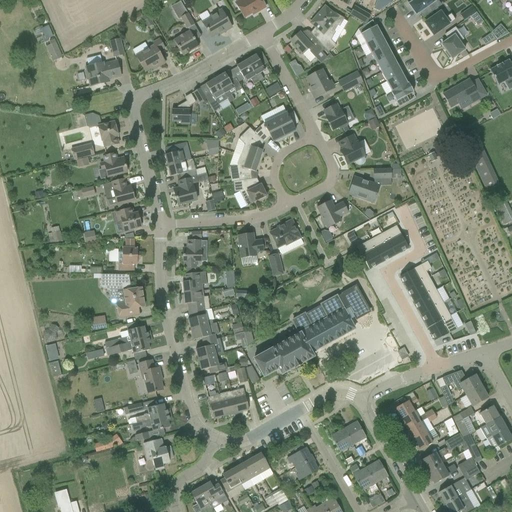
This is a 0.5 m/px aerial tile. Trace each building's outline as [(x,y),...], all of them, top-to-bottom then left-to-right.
[(256,13),(265,8),(260,0),(241,0),(235,4),(244,18),(255,12),(256,13)] [(433,0),(414,0),(407,5),(415,16),(427,7),(431,13),(443,4),(442,3),(443,4),(441,5),(437,0),(435,0),(434,1),(433,0)] [(178,20),(181,18),(188,14),(181,2),(171,7),(178,20)] [(335,46),(334,44),(335,43),(331,40),(336,33),(334,32),(337,26),(339,27),(344,20),(344,19),(332,12),(331,13),(325,7),(311,24),(322,34),(317,40),(325,49),(328,52),(335,46)] [(476,13),(472,7),(460,16),(464,21),(470,17),(476,13)] [(351,15),(365,23),(369,16),(355,8),(351,15)] [(223,33),(231,28),(222,11),(210,18),(211,19),(202,24),(211,38),(222,31),(223,33)] [(424,24),(433,36),(455,20),(451,14),(444,19),(440,12),(436,15),(435,14),(429,19),(430,19),(424,24)] [(476,13),(470,17),(477,27),(482,23),(476,13)] [(148,28),(154,25),(150,18),(148,14),(142,17),(148,28)] [(188,14),(181,18),(187,29),(194,25),(188,14)] [(365,44),(381,35),(379,31),(378,32),(372,21),(357,29),(365,44)] [(53,37),(48,26),(41,29),(46,40),(53,37)] [(450,58),(451,60),(464,50),(459,43),(463,40),(455,28),(444,35),(448,40),(441,45),(446,52),(444,53),(449,59),(450,58)] [(325,49),(317,40),(308,31),(302,37),(299,33),(297,35),(295,35),(293,37),(293,39),(290,41),(302,55),(307,50),(315,58),(325,49)] [(183,56),(199,47),(189,32),(174,41),(183,56)] [(495,40),(491,34),(480,41),(484,46),(495,40)] [(371,53),(386,45),(381,35),(365,44),(371,53)] [(114,57),(123,55),(120,40),(110,42),(114,57)] [(45,47),(49,56),(59,52),(56,43),(45,47)] [(386,45),(371,53),(376,63),(391,55),(386,45)] [(136,57),(145,72),(156,65),(158,68),(165,64),(158,52),(154,46),(136,57)] [(291,51),(287,47),(283,50),(286,56),(291,51)] [(356,57),(362,54),(359,49),(354,52),(356,57)] [(326,58),(320,64),(321,65),(333,58),(330,54),(326,58)] [(256,55),(246,61),(258,82),(263,79),(260,73),(265,71),(256,55)] [(391,55),(376,63),(381,73),(397,64),(391,55)] [(245,82),(250,79),(254,85),(258,82),(246,61),(236,67),(245,82)] [(297,65),(295,61),(289,64),(296,77),(303,72),(300,67),(297,65)] [(489,71),(497,85),(505,81),(509,88),(511,87),(511,64),(511,65),(509,61),(502,64),(501,64),(496,66),(497,67),(489,71)] [(89,80),(90,87),(108,82),(108,80),(114,79),(114,78),(119,77),(121,77),(117,62),(103,65),(102,63),(86,68),(87,72),(85,72),(87,80),(89,80)] [(402,74),(397,64),(381,73),(386,82),(402,74)] [(364,77),(370,74),(367,69),(362,71),(364,77)] [(308,88),(311,93),(315,91),(318,97),(334,89),(331,81),(328,82),(322,70),(306,78),(310,87),(308,88)] [(343,93),(363,83),(357,72),(338,82),(343,93)] [(225,74),(215,79),(227,100),(229,103),(234,100),(231,95),(241,89),(235,79),(230,83),(225,74)] [(402,74),(386,82),(392,92),(407,84),(402,74)] [(471,78),(444,93),(451,107),(470,97),(473,103),(488,95),(484,88),(478,91),(471,78)] [(205,85),(210,92),(204,96),(206,100),(207,100),(214,112),(221,108),(219,105),(227,100),(215,79),(205,85)] [(407,84),(392,92),(400,107),(409,102),(406,97),(412,94),(410,89),(410,88),(408,83),(407,84)] [(269,99),(276,95),(272,88),(265,92),(269,99)] [(200,89),(193,93),(200,104),(206,100),(204,96),(200,89)] [(253,108),(259,104),(255,98),(250,101),(253,108)] [(190,107),(187,102),(181,105),(181,108),(177,108),(177,110),(171,110),(171,122),(181,123),(181,125),(190,125),(190,107)] [(339,129),(347,125),(343,117),(351,113),(347,107),(340,110),(339,111),(336,105),(323,111),(326,117),(325,118),(332,131),(339,128),(339,129)] [(375,109),(378,119),(385,115),(380,106),(375,109)] [(375,117),(372,110),(364,114),(367,121),(375,117)] [(497,110),(489,114),(492,120),(500,116),(497,110)] [(275,119),(285,139),(292,135),(291,134),(295,132),(293,127),(299,123),(293,112),(287,115),(286,113),(275,119)] [(248,117),(244,113),(240,118),(244,122),(248,117)] [(285,139),(275,119),(264,124),(263,123),(254,133),(264,143),(268,139),(270,138),(273,143),(276,141),(277,143),(285,139)] [(104,148),(119,144),(117,138),(118,138),(117,137),(115,133),(116,132),(114,122),(97,126),(102,147),(104,147),(104,148)] [(229,124),(223,128),(227,134),(233,130),(229,124)] [(249,128),(238,139),(244,145),(240,156),(260,162),(263,154),(261,154),(262,151),(258,150),(259,148),(264,143),(254,133),(249,128)] [(226,134),(223,130),(216,136),(219,140),(226,134)] [(453,133),(440,139),(443,145),(456,139),(453,133)] [(338,143),(341,150),(340,151),(347,165),(355,161),(356,163),(358,164),(361,165),(363,164),(364,162),(364,159),(363,157),(364,157),(357,143),(353,136),(338,143)] [(187,143),(165,148),(166,155),(164,156),(167,166),(191,161),(187,143)] [(92,156),(89,145),(71,149),(73,160),(92,156)] [(219,152),(218,148),(207,150),(208,157),(217,155),(219,152)] [(127,173),(124,160),(117,162),(115,153),(102,157),(104,162),(105,169),(98,171),(101,180),(127,173)] [(437,160),(433,153),(428,156),(431,163),(437,160)] [(231,183),(233,182),(247,180),(251,180),(250,173),(251,171),(255,172),(256,170),(257,170),(260,162),(240,156),(237,166),(229,167),(231,183)] [(474,161),(483,189),(498,184),(489,156),(474,161)] [(78,168),(88,166),(86,158),(76,160),(78,168)] [(191,178),(197,177),(195,170),(192,160),(191,161),(167,166),(170,177),(177,175),(179,181),(191,178)] [(374,180),(391,179),(401,179),(401,170),(400,170),(391,170),(373,171),(374,180)] [(206,174),(197,177),(198,183),(208,180),(206,174)] [(196,200),(192,184),(191,178),(179,181),(179,182),(178,182),(180,188),(173,190),(177,205),(187,203),(196,200)] [(373,203),(379,186),(354,178),(348,195),(373,203)] [(106,201),(107,208),(134,201),(131,190),(130,191),(129,187),(126,188),(124,180),(111,183),(110,183),(114,199),(106,201)] [(258,202),(266,198),(266,197),(266,196),(260,185),(250,190),(248,186),(247,180),(233,182),(234,193),(239,192),(243,200),(249,197),(252,203),(258,201),(258,202)] [(83,198),(95,195),(93,187),(81,190),(83,198)] [(42,192),(34,193),(36,200),(44,198),(42,192)] [(221,202),(218,193),(212,194),(214,203),(221,202)] [(511,221),(511,212),(506,200),(494,205),(503,225),(511,221)] [(339,218),(348,214),(342,203),(334,207),(331,201),(316,209),(322,219),(320,220),(323,227),(325,226),(326,229),(341,221),(339,218)] [(124,233),(133,231),(133,229),(141,227),(137,213),(133,215),(131,208),(115,212),(117,222),(121,221),(124,233)] [(285,245),(286,247),(300,240),(300,239),(291,221),(283,225),(283,226),(269,233),(277,249),(285,245)] [(383,233),(395,256),(408,248),(396,226),(383,233)] [(94,231),(89,232),(84,233),(84,235),(86,243),(86,244),(96,242),(94,231)] [(62,241),(60,232),(59,232),(51,234),(52,238),(54,243),(62,241)] [(346,237),(350,243),(356,240),(353,233),(346,237)] [(395,256),(383,233),(370,240),(382,262),(395,256)] [(256,253),(263,252),(261,240),(254,241),(253,234),(237,236),(240,259),(257,257),(256,253)] [(134,240),(125,240),(125,248),(122,248),(122,253),(118,253),(118,260),(122,260),(122,265),(137,265),(137,260),(140,260),(140,253),(137,253),(137,248),(134,248),(134,240)] [(382,262),(370,240),(357,248),(369,270),(382,262)] [(183,268),(197,268),(197,262),(201,262),(201,251),(200,251),(200,242),(187,241),(187,251),(183,251),(183,262),(183,268)] [(273,277),(282,274),(277,255),(269,257),(273,277)] [(407,290),(429,278),(426,272),(431,269),(427,262),(411,271),(410,269),(406,272),(407,273),(400,277),(407,290)] [(446,276),(443,270),(438,273),(441,278),(446,276)] [(182,282),(183,293),(202,291),(201,285),(206,285),(205,272),(183,275),(183,276),(187,275),(188,282),(182,282)] [(118,319),(139,315),(138,308),(144,307),(141,288),(131,290),(129,275),(101,275),(100,287),(102,289),(109,290),(121,291),(123,307),(116,306),(118,319)] [(380,277),(374,280),(384,302),(389,300),(380,277)] [(429,278),(407,290),(414,303),(436,291),(429,278)] [(304,315),(293,321),(311,353),(354,329),(349,320),(354,318),(356,321),(371,313),(356,286),(341,294),(341,295),(337,297),(336,297),(321,305),(322,306),(305,316),(304,315)] [(191,313),(205,310),(209,310),(208,297),(203,297),(202,291),(183,293),(185,305),(190,304),(191,313)] [(414,303),(421,316),(443,304),(436,291),(414,303)] [(450,316),(443,304),(421,316),(428,328),(427,329),(450,316)] [(188,320),(190,330),(213,324),(212,320),(207,322),(205,315),(205,310),(191,313),(192,318),(188,320)] [(450,317),(450,316),(427,329),(428,329),(434,341),(434,342),(435,342),(457,330),(450,317)] [(313,357),(311,353),(293,321),(292,321),(299,334),(254,359),(264,377),(278,369),(281,375),(294,368),(294,369),(301,365),(301,364),(313,357)] [(106,329),(105,323),(91,325),(92,331),(106,329)] [(202,338),(203,343),(216,340),(215,335),(219,334),(216,323),(213,324),(190,330),(193,341),(202,338)] [(243,332),(241,323),(237,325),(238,328),(233,330),(234,335),(243,332)] [(48,330),(43,332),(46,343),(57,340),(56,334),(59,329),(56,326),(52,325),(48,330)] [(104,343),(106,349),(151,338),(149,332),(145,333),(143,327),(120,333),(121,339),(104,343)] [(467,331),(470,336),(475,334),(473,328),(467,331)] [(244,333),(245,339),(247,346),(251,344),(253,343),(252,339),(251,332),(244,333)] [(239,340),(244,339),(243,333),(234,335),(235,341),(239,340)] [(152,343),(151,338),(106,349),(107,357),(132,350),(133,354),(149,350),(148,344),(152,343)] [(198,360),(215,356),(212,346),(217,345),(216,340),(203,343),(204,348),(195,350),(198,360)] [(353,355),(365,376),(387,364),(375,342),(353,355)] [(404,348),(399,350),(396,352),(401,361),(409,357),(404,348)] [(88,361),(105,357),(103,350),(87,353),(88,361)] [(218,365),(215,356),(198,360),(201,371),(210,369),(211,374),(228,370),(227,363),(218,365)] [(247,359),(239,360),(239,367),(246,367),(247,367),(247,366),(247,361),(247,359)] [(127,369),(136,367),(134,361),(126,363),(127,369)] [(148,394),(162,390),(159,378),(161,378),(158,368),(153,369),(151,361),(139,364),(142,379),(144,378),(148,394)] [(58,362),(49,364),(52,378),(61,376),(58,362)] [(248,377),(252,384),(259,380),(251,366),(246,369),(248,377)] [(243,368),(236,370),(240,384),(247,382),(243,368)] [(461,371),(449,376),(442,378),(445,386),(453,383),(458,392),(460,391),(463,397),(481,387),(479,383),(481,383),(481,382),(481,380),(479,376),(478,375),(476,375),(464,380),(461,371)] [(218,375),(219,381),(227,379),(225,373),(218,375)] [(214,384),(212,376),(202,379),(204,387),(214,384)] [(454,403),(445,386),(439,389),(448,406),(454,403)] [(488,398),(481,387),(460,399),(465,408),(471,405),(472,407),(488,398)] [(237,413),(249,410),(243,389),(231,392),(237,413)] [(432,389),(426,392),(430,401),(437,398),(432,389)] [(225,416),(237,413),(231,392),(219,395),(225,416)] [(225,416),(219,395),(208,398),(213,419),(225,416)] [(414,412),(410,405),(417,402),(415,397),(395,409),(401,419),(414,412)] [(143,411),(141,403),(127,407),(126,407),(123,408),(125,415),(129,414),(143,411)] [(131,425),(170,415),(169,410),(165,411),(163,405),(147,409),(149,415),(146,414),(144,415),(143,416),(135,418),(137,424),(131,425)] [(486,425),(499,418),(493,407),(479,414),(486,425)] [(461,420),(467,417),(474,414),(470,408),(453,418),(455,423),(461,420)] [(425,415),(424,414),(417,418),(414,412),(401,419),(407,430),(420,422),(426,419),(434,414),(432,410),(425,415)] [(436,418),(434,414),(426,419),(429,423),(436,418)] [(172,421),(170,415),(131,425),(132,431),(134,432),(140,430),(141,429),(151,426),(153,432),(169,428),(168,422),(172,421)] [(499,418),(486,425),(480,429),(486,440),(505,429),(499,418)] [(451,419),(444,423),(448,433),(447,434),(449,437),(458,433),(451,419)] [(461,420),(455,423),(460,434),(462,438),(469,435),(461,420)] [(344,429),(353,446),(366,438),(357,422),(344,429)] [(420,422),(407,430),(413,440),(426,433),(420,422)] [(106,423),(101,425),(104,431),(109,428),(106,423)] [(353,446),(344,429),(331,437),(340,453),(353,446)] [(433,429),(426,433),(413,440),(419,451),(439,440),(433,429)] [(511,440),(505,429),(486,440),(492,451),(511,440)] [(147,433),(135,436),(135,437),(132,438),(129,441),(130,444),(149,439),(147,433)] [(464,443),(462,438),(460,434),(444,442),(447,448),(449,451),(461,445),(464,443)] [(111,449),(116,445),(118,448),(122,444),(116,435),(112,439),(111,438),(106,441),(93,444),(96,453),(104,451),(111,449)] [(464,443),(467,450),(474,446),(469,435),(462,438),(464,443)] [(155,471),(164,469),(163,465),(169,463),(169,460),(173,459),(170,447),(163,448),(161,440),(143,444),(147,461),(152,460),(155,471)] [(481,460),(477,451),(474,446),(467,450),(471,458),(474,457),(477,462),(481,460)] [(287,459),(290,464),(292,463),(295,468),(311,459),(305,448),(287,459)] [(446,452),(444,448),(421,461),(428,472),(442,464),(439,459),(447,454),(446,452)] [(261,454),(253,458),(265,479),(272,475),(261,454)] [(257,484),(263,480),(265,479),(253,458),(245,462),(257,484)] [(471,458),(457,466),(461,474),(462,474),(473,468),(475,466),(471,458)] [(318,470),(311,459),(295,468),(299,474),(296,475),(299,481),(318,470)] [(366,468),(375,484),(388,477),(378,461),(366,468)] [(245,462),(238,467),(246,482),(250,480),(254,486),(257,484),(245,462)] [(445,470),(442,464),(428,472),(434,484),(448,476),(448,475),(456,471),(453,465),(445,470)] [(356,466),(349,469),(362,492),(375,484),(366,468),(359,472),(356,466)] [(475,466),(473,468),(462,474),(466,481),(479,473),(475,466)] [(238,467),(230,471),(238,486),(246,482),(238,467)] [(226,493),(227,493),(238,486),(230,471),(222,476),(224,479),(220,481),(226,493)] [(438,493),(441,499),(440,500),(443,506),(442,506),(443,506),(465,493),(458,481),(438,493)] [(212,509),(227,501),(218,485),(213,488),(210,483),(201,488),(212,509)] [(305,497),(314,492),(311,487),(302,492),(305,497)] [(200,510),(210,505),(212,509),(201,488),(191,494),(200,510)] [(271,494),(276,503),(278,506),(287,501),(281,489),(271,494)] [(66,490),(65,491),(66,493),(56,496),(59,507),(58,507),(58,508),(59,508),(60,511),(78,511),(76,502),(70,504),(66,490)] [(465,493),(443,506),(446,511),(448,511),(459,511),(472,505),(465,493)] [(276,503),(271,494),(264,498),(269,507),(276,503)] [(241,505),(249,500),(246,495),(237,500),(241,505)] [(341,511),(333,496),(328,499),(328,500),(322,504),(323,505),(326,511),(341,511)] [(384,502),(381,496),(369,503),(372,509),(384,502)] [(499,506),(495,498),(492,499),(491,500),(494,508),(499,506)] [(282,506),(285,511),(286,511),(292,509),(288,502),(282,506)]
